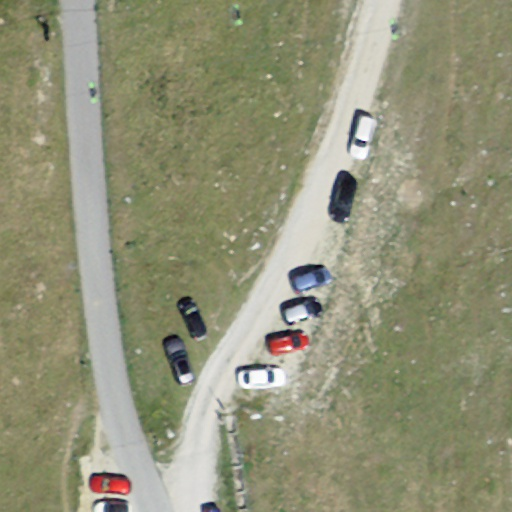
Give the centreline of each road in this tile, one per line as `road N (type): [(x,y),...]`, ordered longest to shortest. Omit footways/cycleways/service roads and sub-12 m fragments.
road 1 (track): [(174,511),(332,196),(397,0)]
road 2 (track): [(75,0),(117,437),(150,511)]
